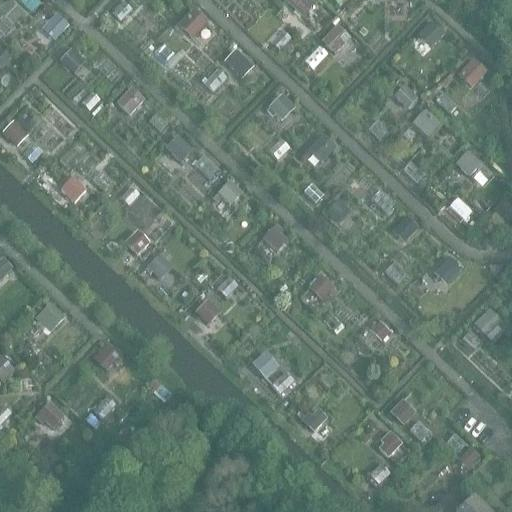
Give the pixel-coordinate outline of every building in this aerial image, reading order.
[(314,8),(306,0),(293,0),(288,6),(303,19),(314,8)] [(194,15),(180,29),(191,41),(205,26),(194,15)] [(58,26),(51,20),(44,28),(57,40),(67,29),(61,23),(58,26)] [(432,24),(417,39),(430,52),(445,37),(432,24)] [(337,31),(323,45),(334,56),(348,42),(337,31)] [(3,53),(0,50),(0,70),(0,71),(10,60),(7,57),(10,54),(6,51),(3,53)] [(71,53),(61,64),(74,76),(81,68),(74,61),(76,58),(71,53)] [(235,53),(224,65),(234,75),(246,63),(235,53)] [(473,64),(459,79),(471,90),(485,76),(473,64)] [(404,91),(395,101),(407,111),(415,102),(404,91)] [(131,93),(117,107),(129,118),(143,104),(131,93)] [(281,100),(270,111),(281,123),(293,111),(281,100)] [(425,115),(414,127),(428,141),(439,129),(425,115)] [(12,126),(3,135),(16,148),(25,139),(12,126)] [(323,139),(309,154),(321,165),(335,151),(323,139)] [(177,141),(166,153),(180,166),(191,155),(177,141)] [(468,156),(457,168),(468,179),(479,168),(468,156)] [(72,181),(60,194),(73,206),(85,194),(72,181)] [(229,186),(218,197),(230,208),(241,197),(229,186)] [(351,214),(338,203),(325,216),(338,228),(351,214)] [(406,219),(395,231),(407,242),(419,230),(406,219)] [(276,229),(264,243),(276,254),(286,244),(279,238),(282,235),(276,229)] [(142,239),(137,234),(124,247),(137,260),(149,247),(148,245),(150,243),(144,237),(142,239)] [(148,270),(160,282),(172,270),(160,258),(148,270)] [(449,260),(433,277),(445,289),(462,272),(449,260)] [(2,264),(0,265),(0,283),(11,272),(2,264)] [(321,304),(333,292),(320,279),(308,292),(321,304)] [(208,303),(194,316),(207,329),(220,317),(208,303)] [(50,310),(42,317),(55,329),(62,322),(50,310)] [(490,315),(476,329),(487,340),(501,325),(490,315)] [(388,335),(378,326),(370,335),(381,344),(388,335)] [(104,358),(97,366),(105,373),(117,360),(106,350),(101,356),(104,358)] [(265,358),(253,369),(264,381),(276,370),(265,358)] [(0,362),(0,383),(2,385),(13,374),(0,362)] [(402,405),(391,417),(402,428),(414,417),(402,405)] [(44,425),(51,431),(62,420),(49,407),(35,420),(42,427),(44,425)] [(308,418),(302,424),(313,435),(325,422),(317,414),(311,421),(308,418)] [(133,415),(114,435),(124,445),(142,425),(133,415)] [(386,445),(380,453),(388,460),(400,448),(389,437),(383,443),(386,445)] [(478,459),(470,451),(458,463),(466,471),(478,459)] [(434,511),(455,511),(458,510),(447,499),(434,511)]
